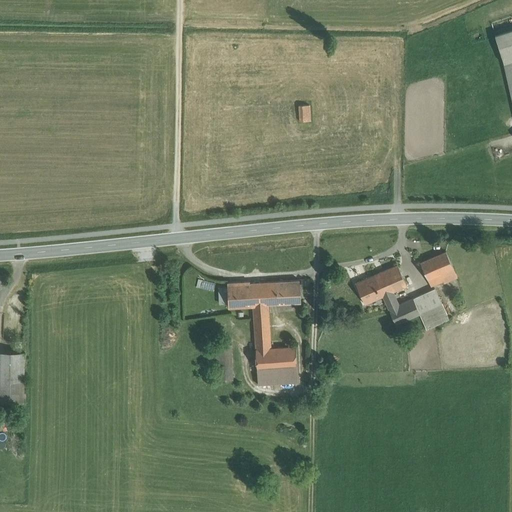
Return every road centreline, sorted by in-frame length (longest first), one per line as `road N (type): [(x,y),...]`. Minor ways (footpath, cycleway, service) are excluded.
road 1 (tertiary): [(0,254),(398,218),(511,221)]
road 2 (track): [(179,0),(179,238)]
